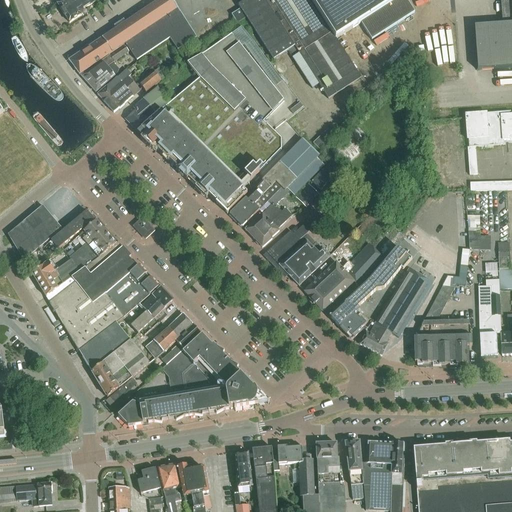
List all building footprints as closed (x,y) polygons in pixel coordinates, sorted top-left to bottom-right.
[(80,13),(99,0),(64,0),(57,5),(70,24),(82,16),(80,13)] [(76,57),(69,61),(80,76),(80,75),(90,69),(91,70),(82,77),(96,93),(115,78),(114,77),(120,72),(113,64),(114,63),(110,56),(125,46),(126,46),(137,62),(170,40),(178,52),(180,55),(198,43),(171,0),(162,0),(140,15),(126,24),(124,21),(121,24),(115,27),(117,30),(102,40),(101,40),(95,45),(89,49),(82,53),(76,57)] [(241,10),(232,16),(238,25),(247,19),(274,61),(288,52),(293,60),(300,55),(329,101),(361,79),(336,40),(361,24),(372,41),(415,13),(406,0),(251,0),(239,8),(241,10)] [(511,0),(500,0),(503,25),(474,27),(478,72),(511,69),(511,0)] [(200,80),(170,104),(165,109),(141,130),(146,134),(140,140),(142,141),(150,149),(151,150),(155,147),(158,150),(157,151),(159,152),(167,160),(167,161),(168,162),(169,161),(170,162),(176,168),(177,169),(176,170),(177,171),(186,179),(186,180),(187,181),(188,180),(189,181),(189,180),(195,186),(195,187),(196,188),(195,189),(196,190),(205,198),(204,198),(206,199),(209,196),(210,197),(216,203),(217,204),(227,215),(247,195),(242,190),(282,150),(282,140),(264,122),(285,101),(232,35),(205,54),(188,65),(200,80)] [(125,46),(110,56),(114,63),(115,63),(129,53),(125,46)] [(160,68),(154,73),(161,82),(167,77),(160,68)] [(126,71),(98,96),(97,96),(114,114),(119,110),(120,110),(124,106),(124,105),(134,97),(141,92),(129,78),(131,76),(126,71)] [(161,82),(154,73),(139,85),(146,94),(161,82)] [(165,109),(170,104),(157,89),(133,109),(135,111),(126,120),(138,132),(157,115),(165,109)] [(511,110),(468,114),(472,174),(480,174),(478,145),(511,142),(511,110)] [(354,126),(330,151),(346,167),(371,142),(354,126)] [(336,139),(334,137),(328,130),(313,144),(322,152),(336,139)] [(302,140),(289,154),(280,164),(280,163),(262,182),(263,182),(254,192),(254,193),(246,200),(230,216),(243,229),(278,192),(281,189),(285,193),(288,189),(295,196),(324,167),(317,160),(319,157),(302,140)] [(332,161),(318,175),(312,182),(321,191),(341,170),(332,161)] [(511,181),(472,183),(473,192),(511,190),(511,181)] [(319,196),(309,186),(296,199),(307,209),(319,196)] [(262,215),(245,231),(254,240),(272,224),(282,214),(274,205),(263,215),(262,215)] [(8,236),(24,262),(62,230),(43,207),(8,236)] [(87,212),(51,242),(54,245),(46,252),(50,257),(94,221),(87,212)] [(272,224),(254,240),(263,249),(272,240),(271,239),(279,232),(278,230),(291,217),(287,213),(273,226),(272,224)] [(143,219),(134,228),(142,237),(144,237),(146,237),(148,237),(151,234),(152,232),(152,230),(151,228),(143,219)] [(71,261),(58,270),(51,261),(32,275),(46,298),(72,279),(75,284),(50,304),(80,352),(79,353),(93,375),(107,398),(110,397),(132,379),(150,365),(131,341),(117,325),(125,319),(124,318),(150,297),(159,288),(147,274),(139,266),(137,268),(129,259),(131,257),(123,248),(122,248),(118,244),(118,243),(97,221),(79,237),(76,240),(82,248),(70,259),(80,273),(71,261)] [(291,232),(269,254),(267,255),(299,288),(331,257),(322,248),(320,249),(307,235),(308,234),(310,231),(312,229),(307,224),(294,236),(291,232)] [(491,251),(491,238),(480,238),(480,234),(469,234),(470,251),(491,251)] [(508,258),(509,258),(510,258),(509,243),(499,244),(499,270),(508,269),(508,258)] [(337,263),(304,293),(323,313),(354,283),(361,290),(370,281),(386,262),(385,261),(391,255),(388,252),(382,259),(369,245),(350,264),(349,263),(342,270),(337,263)] [(398,248),(370,283),(344,305),(330,319),(341,330),(341,329),(355,316),(360,311),(357,309),(376,291),(384,290),(401,269),(403,271),(412,260),(398,248)] [(360,346),(382,357),(388,345),(386,344),(392,334),(399,339),(434,284),(410,270),(391,300),(375,325),(369,335),(366,334),(360,346)] [(499,272),(499,281),(500,291),(511,290),(511,280),(511,272),(510,272),(509,272),(499,272)] [(457,286),(456,286),(466,287),(459,279),(457,279),(457,286)] [(499,281),(492,282),(486,282),(486,288),(478,288),(479,296),(480,336),(481,358),(498,357),(496,335),(501,335),(501,317),(500,291),(499,281)] [(414,339),(414,346),(415,363),(417,363),(418,368),(439,367),(468,366),(467,347),(472,347),(472,337),(470,338),(469,322),(436,323),(455,289),(443,287),(423,323),(417,339),(414,339)] [(173,302),(161,289),(153,297),(142,308),(147,312),(131,327),(138,335),(141,333),(145,337),(157,326),(153,322),(173,302)] [(169,329),(150,346),(146,349),(155,361),(164,354),(176,342),(182,349),(179,351),(176,348),(162,361),(166,366),(201,335),(183,316),(169,329)] [(349,335),(354,340),(362,333),(362,330),(366,326),(361,319),(359,321),(355,316),(341,329),(348,336),(349,335)] [(501,335),(501,346),(502,357),(511,356),(511,316),(507,316),(508,334),(501,335)] [(237,371),(237,370),(238,368),(231,364),(227,360),(228,360),(227,360),(223,355),(224,353),(217,349),(214,346),(213,345),(212,346),(207,341),(206,340),(202,336),(202,335),(162,371),(169,379),(171,393),(144,398),(144,403),(140,403),(135,402),(118,417),(119,418),(125,425),(128,428),(128,429),(129,429),(136,427),(136,428),(137,428),(137,427),(143,426),(144,430),(149,429),(149,425),(153,425),(154,425),(162,426),(162,423),(169,422),(175,421),(177,424),(184,420),(184,419),(189,419),(194,418),(202,419),(203,416),(208,415),(208,416),(209,416),(209,415),(216,414),(217,417),(225,413),(225,412),(228,412),(229,412),(229,410),(234,409),(234,411),(235,411),(242,409),(242,410),(243,409),(250,408),(268,405),(269,405),(255,390),(250,385),(251,385),(250,385),(245,380),(245,379),(246,378),(243,374),(241,375),(237,371)] [(133,379),(122,388),(114,395),(115,395),(107,402),(111,406),(119,400),(127,393),(138,385),(133,379)] [(423,450),(414,451),(414,461),(416,485),(418,511),(511,511),(511,443),(509,443),(503,444),(503,443),(503,442),(502,443),(502,444),(496,445),(488,445),(488,444),(487,444),(487,445),(477,446),(470,447),(470,444),(469,444),(469,445),(469,447),(464,447),(459,448),(453,448),(453,445),(452,445),(452,448),(435,450),(435,448),(434,448),(434,450),(428,450),(424,450),(423,450)] [(359,443),(345,444),(349,465),(349,469),(351,487),(363,486),(361,468),(359,443)] [(403,445),(393,445),(367,444),(366,464),(362,464),(366,511),(373,511),(403,511),(404,476),(403,476),(404,462),(402,462),(403,445)] [(324,445),(316,445),(316,446),(318,477),(319,497),(319,505),(321,505),(321,511),(345,511),(344,487),(340,487),(339,469),(340,469),(339,463),(339,459),(337,459),(337,445),(324,445)] [(314,461),(303,462),(302,462),(301,447),(277,448),(278,458),(273,459),(273,465),(274,472),(279,472),(279,466),(294,465),(294,471),(292,471),(293,484),(299,484),(300,499),(300,511),(321,511),(321,505),(319,505),(319,497),(315,497),(314,461)] [(256,488),(253,488),(252,488),(254,511),(276,511),(274,472),(273,465),(273,459),(272,449),(253,452),(256,481),(256,488)] [(253,488),(249,454),(234,456),(237,490),(252,488),(253,488)] [(205,511),(205,510),(210,510),(209,504),(211,504),(210,496),(203,497),(203,495),(209,494),(204,470),(202,468),(194,470),(193,465),(178,468),(184,499),(185,503),(192,502),(194,510),(194,511),(205,511)] [(181,489),(176,468),(176,466),(157,469),(168,510),(165,511),(164,511),(177,511),(176,504),(182,502),(180,495),(179,495),(177,490),(181,489)] [(156,470),(154,470),(142,473),(144,481),(139,482),(139,483),(138,483),(141,495),(161,490),(156,470)] [(0,489),(0,500),(0,504),(34,501),(34,508),(52,507),(51,494),(53,494),(52,485),(38,486),(38,487),(0,489)] [(364,500),(363,486),(351,487),(352,501),(364,500)] [(110,501),(130,500),(129,489),(126,489),(109,490),(110,501)] [(130,500),(110,501),(110,511),(130,510),(130,500)]
